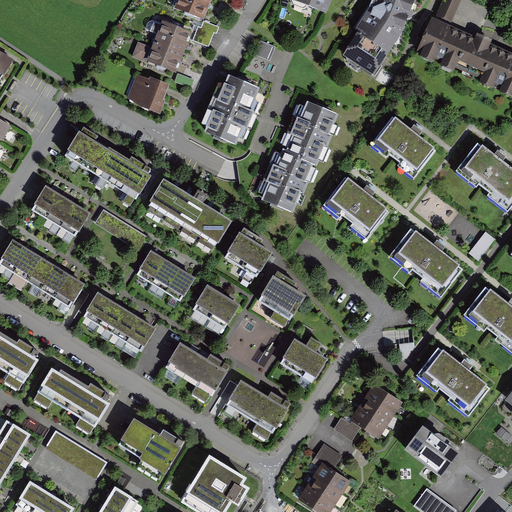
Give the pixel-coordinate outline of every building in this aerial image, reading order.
[(203,18),(210,0),(179,0),(177,8),(203,18)] [(299,0),(329,12),(333,0),(299,0)] [(362,32),(393,51),(411,24),(418,0),(379,0),(377,5),(362,32)] [(511,44),(441,12),(424,50),(511,90),(511,44)] [(154,16),(150,26),(160,30),(164,20),(154,16)] [(181,53),(189,34),(163,24),(156,44),(181,53)] [(393,51),(362,32),(349,54),(378,72),(386,61),(393,51)] [(276,47),(260,41),(255,55),(270,61),(276,47)] [(175,72),(181,53),(156,44),(149,62),(175,72)] [(0,76),(10,58),(6,56),(0,52),(0,76)] [(234,76),(209,128),(240,143),(253,115),(265,91),(234,76)] [(161,103),(168,87),(151,79),(150,82),(138,77),(129,98),(139,106),(159,114),(164,104),(161,103)] [(297,123),(286,147),(318,160),(339,113),(307,99),(297,123)] [(419,131),(396,114),(372,145),(415,177),(438,146),(419,131)] [(0,118),(0,139),(9,124),(0,118)] [(82,128),(67,153),(140,197),(155,171),(123,152),(82,128)] [(511,162),(507,158),(484,139),(461,168),(511,208),(511,162)] [(277,168),(265,194),(297,208),(318,160),(286,147),(277,168)] [(371,192),(349,176),(327,206),(370,237),(392,207),(371,192)] [(170,178),(151,207),(215,247),(233,219),(203,199),(170,178)] [(34,207),(79,232),(89,214),(80,209),(67,201),(53,194),(44,189),(34,207)] [(102,212),(94,226),(116,240),(124,226),(102,212)] [(444,246),(415,225),(392,256),(444,295),(467,264),(444,246)] [(147,239),(124,226),(116,240),(139,253),(147,239)] [(244,230),(230,255),(261,274),(276,249),(244,230)] [(495,240),(486,232),(469,254),(478,261),(495,240)] [(0,264),(0,265),(69,307),(83,284),(73,278),(62,271),(49,263),(33,254),(21,247),(14,242),(0,264)] [(193,277),(185,272),(171,264),(160,258),(150,252),(139,271),(181,296),(193,277)] [(278,273),(263,298),(294,317),(309,292),(278,273)] [(511,300),(489,284),(467,314),(511,347),(511,300)] [(209,286),(198,306),(228,324),(240,304),(229,298),(218,291),(209,286)] [(108,299),(97,292),(83,315),(142,351),(156,329),(145,322),(135,316),(118,305),(108,299)] [(44,354),(0,328),(0,366),(27,382),(44,354)] [(301,336),(285,360),(315,379),(330,354),(301,336)] [(181,345),(166,369),(211,397),(229,368),(210,357),(207,361),(181,345)] [(472,368),(441,345),(419,374),(470,411),(492,382),(472,368)] [(112,396),(57,363),(41,390),(96,423),(112,396)] [(241,382),(226,406),(271,433),(288,404),(271,394),(268,398),(241,382)] [(374,386),(366,398),(394,416),(402,404),(374,386)] [(366,398),(359,409),(387,427),(394,416),(366,398)] [(359,409),(352,420),(380,438),(387,427),(359,409)] [(27,446),(36,431),(11,416),(2,430),(27,446)] [(140,417),(123,445),(168,471),(185,443),(140,417)] [(0,449),(17,460),(27,446),(2,430),(0,432),(0,449)] [(456,456),(423,430),(408,450),(441,476),(456,456)] [(0,469),(8,474),(17,460),(0,449),(0,469)] [(214,452),(187,498),(209,511),(228,511),(251,473),(214,452)] [(324,467),(316,478),(340,494),(347,482),(324,467)] [(0,487),(8,474),(0,469),(0,487)] [(34,478),(19,501),(33,510),(48,486),(34,478)] [(316,478),(309,490),(332,505),(340,494),(316,478)] [(48,486),(33,510),(36,511),(51,511),(62,495),(48,486)] [(134,511),(140,503),(115,488),(106,502),(121,511),(134,511)] [(309,490),(301,501),(317,511),(327,511),(332,505),(309,490)] [(427,491),(416,506),(423,511),(454,511),(427,491)] [(62,495),(51,511),(70,511),(76,504),(62,495)] [(121,511),(106,502),(99,511),(121,511)]
